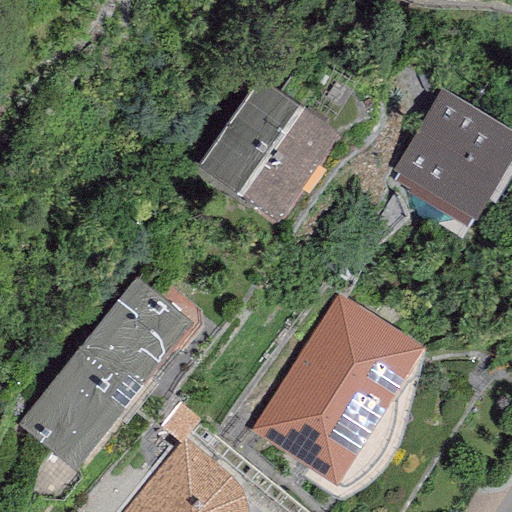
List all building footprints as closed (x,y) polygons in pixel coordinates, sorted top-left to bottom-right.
[(338,135),(257,78),(195,165),(276,223),(338,135)] [(511,154),(511,132),(440,89),(392,169),(474,218),(511,154)] [(192,324),(133,278),(17,423),(76,470),(192,324)] [(423,350),(337,295),(249,432),(335,487),(423,350)] [(246,511),(247,508),(242,492),(232,480),(184,438),(122,511),(246,511)]
